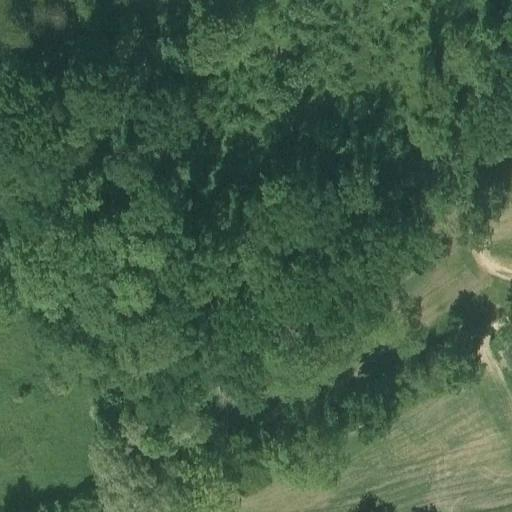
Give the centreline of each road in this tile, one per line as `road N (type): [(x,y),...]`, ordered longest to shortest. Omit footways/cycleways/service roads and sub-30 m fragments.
road 1 (track): [(0,82),(241,0)]
road 2 (track): [(149,475),(0,511)]
